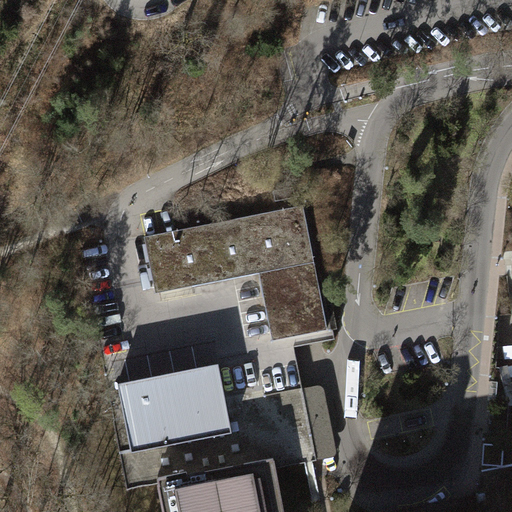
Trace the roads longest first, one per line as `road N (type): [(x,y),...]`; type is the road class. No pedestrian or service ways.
road 1 (track): [(93,511),(90,482),(33,409),(0,391)]
road 2 (track): [(0,255),(139,195)]
